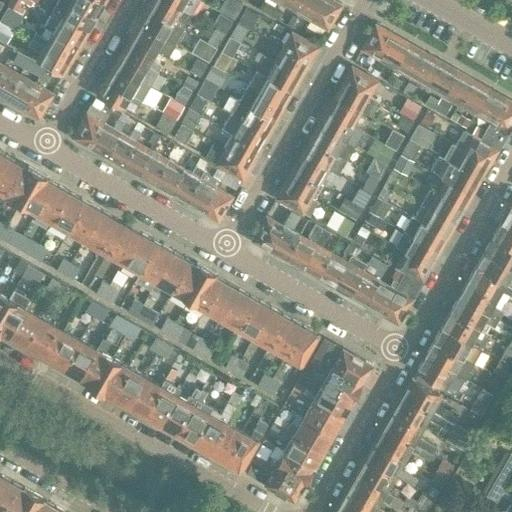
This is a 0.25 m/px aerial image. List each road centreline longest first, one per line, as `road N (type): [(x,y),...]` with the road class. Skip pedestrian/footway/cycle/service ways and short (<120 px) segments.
road 1 (residential): [(270,511),(0,359)]
road 2 (residential): [(364,0),(225,244)]
road 3 (residential): [(396,349),(511,158)]
road 4 (residential): [(225,244),(47,142)]
road 5 (residential): [(396,349),(225,244)]
road 6 (residential): [(311,511),(396,349)]
road 7 (residential): [(128,0),(47,142)]
road 8 (residential): [(0,446),(113,511)]
